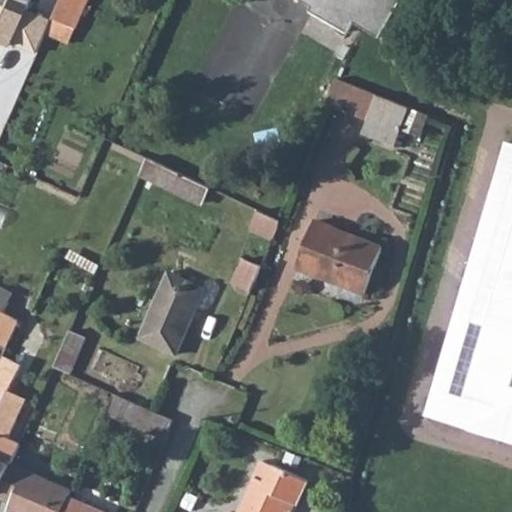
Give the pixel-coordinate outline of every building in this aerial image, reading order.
[(32,5),(20,0),(0,0),(0,42),(13,48),(15,43),(40,55),(54,23),(29,11),(32,5)] [(59,0),(51,18),(74,28),(87,0),(59,0)] [(305,0),(313,4),(310,9),(347,31),(356,16),(363,20),(361,23),(379,34),(399,0),(305,0)] [(326,102),(368,117),(378,93),(335,77),(326,102)] [(363,132),(374,136),(394,143),(409,105),(378,93),(368,117),(363,132)] [(431,418),(511,441),(511,142),(475,266),(431,418)] [(139,173),(203,203),(209,187),(201,182),(146,158),(139,173)] [(0,192),(0,219),(8,221),(14,196),(0,192)] [(279,219),(257,209),(250,226),(272,237),(279,219)] [(295,268),(364,294),(373,268),(383,246),(350,234),(314,220),(308,236),(295,268)] [(234,282),(250,289),(257,272),(261,264),(244,257),(234,282)] [(188,315),(200,286),(169,272),(139,338),(176,354),(193,317),(188,315)] [(188,315),(193,317),(206,288),(200,286),(188,315)] [(116,304),(133,311),(141,294),(124,287),(116,304)] [(0,340),(8,345),(20,321),(0,309),(0,340)] [(54,367),(68,373),(84,336),(70,330),(54,367)] [(0,362),(0,391),(6,394),(21,364),(3,356),(0,362)] [(0,486),(10,463),(19,444),(8,439),(25,403),(6,394),(0,391),(0,486)] [(106,413),(165,439),(173,419),(152,410),(114,393),(106,413)] [(255,476),(265,481),(273,465),(262,461),(255,476)] [(0,486),(0,495),(13,501),(8,511),(11,511),(61,511),(69,496),(71,490),(10,463),(0,486)] [(285,511),(288,508),(286,505),(288,500),(296,504),(306,480),(273,465),(265,481),(255,476),(239,511),(285,511)] [(61,511),(105,511),(69,496),(61,511)]
